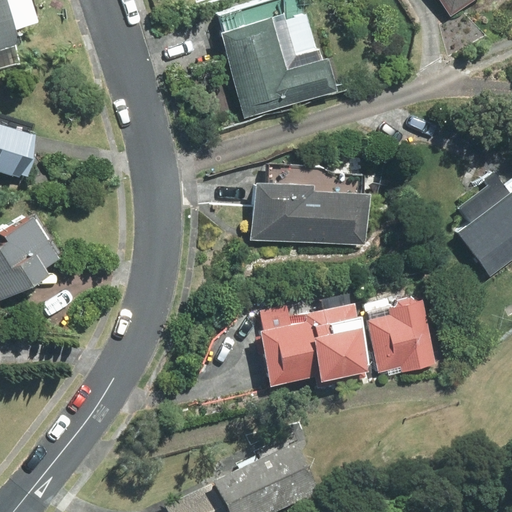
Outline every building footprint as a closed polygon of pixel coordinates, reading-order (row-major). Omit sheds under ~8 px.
[(472,0),(435,0),(448,17),(472,0)] [(0,65),(18,59),(0,4),(0,65)] [(301,13),(277,21),(289,58),(313,50),(301,13)] [(281,67),(264,15),(210,33),(239,122),(332,91),(320,54),(281,67)] [(0,119),(0,175),(19,182),(27,157),(20,155),(26,136),(1,128),(3,120),(0,119)] [(466,222),(453,234),(487,276),(511,255),(511,174),(498,186),(487,173),(471,185),(475,189),(454,207),(466,222)] [(303,187),(250,185),(248,239),(360,244),(362,196),(303,193),(303,187)] [(0,227),(0,298),(36,275),(33,270),(49,260),(23,220),(20,215),(0,227)] [(417,297),(362,309),(376,375),(432,363),(417,297)] [(283,308),(257,311),(259,330),(252,331),(259,382),(307,376),(309,384),(356,377),(346,306),(296,313),(298,321),(285,323),(283,308)] [(198,486),(199,490),(158,509),(159,511),(283,511),(313,499),(289,448),(224,478),(223,475),(198,486)]
